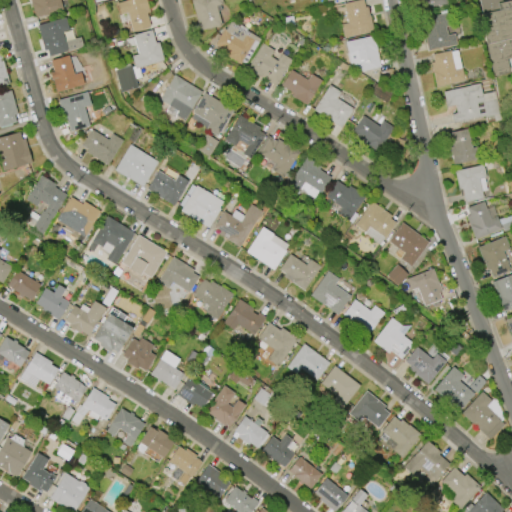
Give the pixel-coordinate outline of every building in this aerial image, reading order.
[(58,0),(62,10),(35,18),(29,0),(58,0)] [(116,3),(126,0),(145,0),(149,12),(146,13),(150,27),(131,32),(126,13),(119,15),(116,3)] [(190,0),(221,0),(222,4),(215,6),(221,25),(199,31),(190,0)] [(343,4),(362,0),(364,7),(367,7),(369,15),(373,31),(343,38),(340,25),(347,23),(343,4)] [(416,0),(449,0),(451,5),(419,12),(416,0)] [(500,0),(501,2),(511,0),(511,50),(509,59),(506,60),(509,73),(491,77),(478,15),(481,14),(477,0),(500,0)] [(456,45),(427,51),(420,19),(449,12),(456,45)] [(68,30),(61,32),(67,51),(48,57),(46,50),(44,51),(36,26),(65,18),(68,30)] [(213,45),(223,29),(225,30),(229,23),(234,22),(246,29),(247,31),(260,39),(244,64),(241,62),(239,65),(227,57),(228,55),(213,45)] [(158,42),(163,61),(138,68),(141,78),(134,80),(136,88),(120,93),(113,69),(129,64),(130,66),(131,68),(134,67),(131,56),(138,54),(132,35),(151,30),(155,43),(158,42)] [(344,42),(373,36),(380,67),(358,72),(354,53),(347,54),(344,42)] [(290,60),(275,86),(246,69),(261,44),(273,50),(269,57),(276,61),(280,55),(290,60)] [(435,87),(430,63),(433,62),(432,55),(450,51),(450,52),(457,50),(464,81),(435,87)] [(0,56),(9,84),(0,86),(0,56)] [(83,85),(56,92),(50,73),(53,72),(50,61),(68,56),(73,75),(80,73),(83,85)] [(290,70),(306,80),(310,75),(321,81),(306,106),(290,96),(292,93),(280,86),(290,70)] [(158,100),(173,75),(201,92),(183,121),(175,116),(177,112),(158,100)] [(374,83),(391,93),(385,103),(368,93),(374,83)] [(442,92),(479,84),(481,95),(494,92),(499,115),(501,114),(503,120),(495,122),(494,116),(478,119),(478,118),(453,124),(451,114),(456,113),(454,106),(446,108),(442,92)] [(328,85),(340,93),(336,99),(352,109),(340,128),(312,110),(328,85)] [(0,93),(10,91),(17,114),(13,115),(15,122),(0,127),(0,93)] [(57,101),(86,93),(89,105),(83,107),(88,126),(69,131),(66,118),(62,119),(57,101)] [(203,93),(232,110),(216,136),(205,129),(209,123),(191,113),(203,93)] [(223,140),(238,115),(260,128),(258,131),(264,134),(249,159),(241,154),(246,146),(238,141),(234,147),(223,140)] [(352,131),(362,116),(379,127),(382,121),(393,128),(377,152),(356,138),(358,135),(352,131)] [(467,129),(472,148),(478,146),(481,158),(453,165),(449,148),(452,147),(449,133),(467,129)] [(122,141),(106,166),(85,153),(87,150),(80,146),(90,130),(107,140),(111,134),(122,141)] [(0,167),(0,137),(19,132),(21,140),(24,139),(31,163),(1,171),(0,167)] [(206,135),(217,141),(208,156),(197,150),(206,135)] [(277,139),(298,152),(283,178),(272,171),(275,165),(256,153),(266,136),(275,141),(277,139)] [(129,145),(157,162),(142,187),(128,179),(113,171),(129,145)] [(284,189),(305,157),(320,167),(318,170),(330,178),(320,193),(318,192),(313,199),(299,189),(294,196),(284,189)] [(454,171),(483,164),(486,177),(484,178),(486,190),(481,192),(483,199),(464,203),(461,189),(458,190),(454,171)] [(165,167),(188,182),(172,206),(146,189),(157,171),(161,173),(165,167)] [(66,195),(42,235),(31,228),(31,227),(24,223),(30,211),(38,216),(42,211),(43,212),(47,206),(39,201),(36,207),(25,201),(40,176),(55,185),(54,188),(66,195)] [(336,181),(347,189),(349,186),(364,197),(350,219),(338,211),(340,208),(325,197),(336,181)] [(220,209),(208,229),(179,211),(195,185),(222,202),(219,208),(220,209)] [(54,221),(69,197),(81,204),(83,202),(99,212),(84,237),(74,231),(73,233),(54,221)] [(501,229),(474,240),(465,217),(468,216),(465,208),(483,201),(490,220),(496,218),(501,229)] [(354,226),(371,202),(391,216),(389,219),(395,223),(384,239),(383,238),(378,246),(362,234),(363,232),(354,226)] [(261,211),(238,248),(217,234),(219,231),(213,227),(223,211),(230,216),(234,210),(242,216),(250,204),(261,211)] [(87,249),(91,242),(91,241),(106,217),(133,233),(114,265),(105,259),(108,254),(100,249),(101,248),(96,245),(92,252),(87,249)] [(401,223),(428,243),(410,267),(399,259),(403,253),(387,242),(401,223)] [(273,271),(245,252),(261,227),(273,235),(287,245),(284,251),(285,252),(273,271)] [(137,235),(166,253),(150,279),(141,273),(139,276),(127,269),(128,268),(120,263),(123,257),(122,257),(125,252),(126,253),(137,235)] [(476,248),(504,237),(509,250),(503,252),(510,270),(491,278),(488,270),(486,271),(483,262),(482,263),(476,248)] [(303,291),(282,277),(284,274),(278,270),(288,254),(305,266),(309,260),(319,266),(303,291)] [(156,282),(172,257),(194,270),(192,273),(198,277),(188,293),(171,283),(167,289),(156,282)] [(0,260),(11,268),(1,283),(0,282),(0,260)] [(386,275),(396,265),(407,275),(397,286),(386,275)] [(424,306),(416,288),(410,291),(405,279),(432,268),(441,292),(438,293),(440,299),(424,306)] [(15,270),(39,285),(30,301),(22,296),(21,298),(18,295),(18,294),(11,289),(6,285),(15,270)] [(338,279),(333,285),(349,297),(336,315),(328,310),(329,309),(309,295),(326,271),(338,279)] [(511,308),(502,312),(491,282),(511,274),(511,308)] [(232,295),(215,320),(204,313),(208,307),(191,295),(202,279),(209,284),(210,282),(217,286),(218,285),(232,295)] [(35,303),(44,288),(52,293),(57,285),(64,289),(60,297),(68,303),(57,321),(40,310),(42,308),(35,303)] [(100,303),(110,287),(117,292),(107,307),(100,303)] [(221,323),(238,299),(253,309),(251,312),(256,315),(257,313),(264,317),(252,336),(236,325),(232,330),(221,323)] [(383,314),(366,336),(349,323),(350,321),(341,315),(353,299),(369,311),(373,306),(383,314)] [(105,309),(87,336),(80,331),(78,334),(67,327),(69,324),(63,320),(73,305),(78,309),(81,304),(88,309),(93,301),(105,309)] [(107,314),(131,328),(116,353),(111,350),(109,353),(98,346),(99,343),(92,339),(107,314)] [(390,318),(401,326),(396,332),(412,344),(400,360),(389,351),(387,354),(372,342),(390,318)] [(297,339),(277,368),(265,360),(272,350),(256,339),(267,323),(278,330),(280,328),(297,339)] [(19,367),(0,355),(0,344),(4,337),(12,342),(13,340),(16,342),(15,344),(23,349),(28,352),(19,367)] [(121,356),(132,339),(137,342),(140,338),(153,346),(148,352),(154,356),(145,371),(137,367),(136,369),(125,362),(127,360),(121,356)] [(285,367),(303,344),(328,363),(315,381),(300,369),(296,375),(285,367)] [(445,362),(427,384),(408,369),(410,366),(404,362),(416,347),(431,360),(435,354),(445,362)] [(149,374),(164,350),(179,359),(173,368),(183,374),(173,390),(160,382),(159,384),(155,381),(156,379),(149,374)] [(48,385),(38,379),(33,388),(25,383),(26,382),(19,377),(34,352),(51,363),(49,365),(57,370),(48,385)] [(333,366),(359,386),(341,410),(331,402),(335,396),(319,384),(333,366)] [(246,388),(237,381),(235,385),(226,378),(235,367),(252,379),(252,380),(254,382),(251,386),(249,384),(246,388)] [(458,411),(433,390),(452,367),(462,376),(458,381),(473,394),(458,411)] [(52,388),(61,372),(69,377),(70,375),(73,377),(72,379),(80,384),(80,385),(85,388),(76,403),(52,388)] [(476,393),(468,386),(477,375),(483,380),(484,383),(476,393)] [(187,377),(211,393),(200,409),(193,404),(192,406),(175,395),(187,377)] [(244,406),(229,428),(224,424),(223,426),(213,419),(214,418),(204,411),(222,385),(234,393),(226,404),(231,408),(236,400),(244,406)] [(91,388),(108,398),(106,400),(114,405),(104,421),(80,406),(91,388)] [(252,399),(260,389),(270,396),(263,407),(252,399)] [(347,414),(365,391),(385,407),(382,409),(388,414),(377,429),(361,417),(357,422),(347,414)] [(459,414),(481,391),(491,401),(486,406),(500,420),(499,420),(504,425),(489,440),(478,430),(478,429),(472,424),(471,425),(459,414)] [(13,406),(3,400),(6,395),(16,401),(13,406)] [(61,417),(67,407),(73,411),(67,421),(61,417)] [(105,432),(120,408),(129,414),(130,412),(133,414),(132,416),(139,420),(138,421),(143,425),(129,447),(122,442),(127,435),(117,429),(112,437),(105,432)] [(243,416),(266,433),(265,434),(268,436),(258,449),(256,448),(249,443),(247,445),(236,437),(238,435),(233,431),(243,416)] [(420,435),(401,458),(390,450),(395,444),(380,432),(392,417),(399,422),(400,420),(407,426),(408,425),(420,435)] [(0,420),(8,425),(0,438),(0,420)] [(172,443),(162,458),(138,443),(148,427),(154,431),(155,429),(167,436),(165,439),(172,443)] [(260,451),(271,436),(278,442),(284,435),(291,440),(285,448),(293,454),(282,467),(278,464),(277,464),(271,459),(269,461),(266,458),(267,457),(260,451)] [(0,446),(6,437),(30,452),(15,477),(8,473),(7,473),(0,468),(0,446)] [(402,468),(426,441),(439,453),(438,455),(448,464),(429,486),(422,480),(426,475),(419,469),(412,476),(402,468)] [(67,461),(55,454),(61,444),(73,451),(67,461)] [(167,462),(177,447),(184,451),(185,449),(196,456),(195,458),(201,462),(191,478),(167,462)] [(20,478),(36,453),(47,460),(41,470),(49,474),(49,473),(55,476),(45,492),(39,489),(38,491),(27,485),(28,483),(20,478)] [(298,457),(321,474),(309,489),(302,484),(300,485),(297,483),(298,481),(291,475),(292,475),(286,471),(298,457)] [(218,498),(195,481),(207,465),(219,473),(217,475),(229,483),(218,498)] [(454,495),(439,482),(452,468),(462,477),(465,474),(479,487),(459,509),(449,500),(454,495)] [(88,488),(74,511),(67,507),(65,509),(48,498),(64,473),(77,482),(80,481),(84,484),(85,486),(88,488)] [(325,478),(346,496),(333,511),(318,500),(320,498),(313,493),(325,478)] [(250,511),(237,511),(223,502),(234,487),(241,492),(242,491),(245,493),(244,495),(250,499),(251,497),(258,502),(250,511)] [(366,496),(358,506),(365,511),(340,511),(359,490),(366,496)] [(485,493),(503,510),(501,511),(464,511),(463,510),(469,503),(472,506),(485,493)] [(79,511),(88,499),(107,511),(79,511)]
